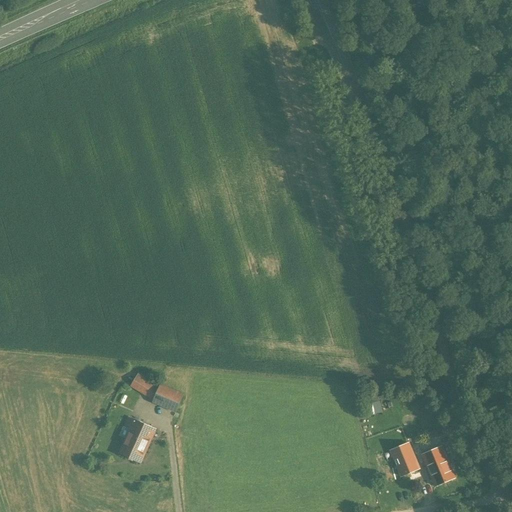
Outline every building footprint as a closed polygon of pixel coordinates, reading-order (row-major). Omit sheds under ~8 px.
[(138,374),(131,386),(138,390),(145,378),(138,374)] [(162,388),(145,378),(138,390),(155,400),(162,388)] [(179,406),(163,397),(155,410),(170,419),(176,411),(179,406)] [(155,428),(128,417),(124,427),(130,429),(129,431),(150,441),(155,428)] [(150,441),(129,431),(119,453),(140,463),(150,441)] [(408,444),(390,451),(401,476),(418,469),(408,444)] [(441,447),(422,455),(426,465),(428,465),(436,485),(435,486),(454,478),(453,478),(444,458),(445,457),(441,447)]
